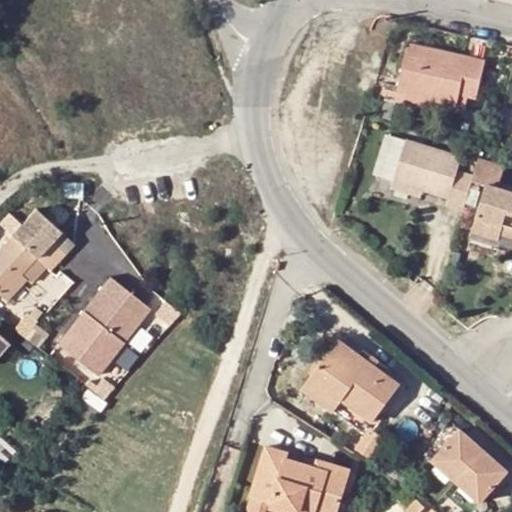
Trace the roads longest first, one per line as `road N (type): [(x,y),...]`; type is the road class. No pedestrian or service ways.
road 1 (residential): [(475,384),(309,235)]
road 2 (residential): [(309,235),(271,189),(254,130),(253,92),(266,55)]
road 3 (residential): [(309,235),(241,412)]
